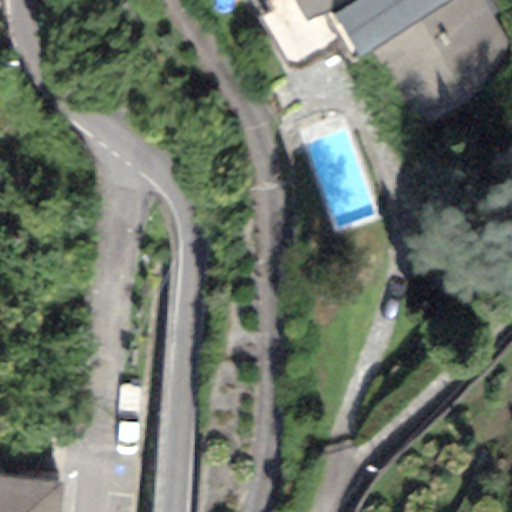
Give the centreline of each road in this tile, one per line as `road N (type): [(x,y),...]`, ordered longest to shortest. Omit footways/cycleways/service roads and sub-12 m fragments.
road 1 (unclassified): [(259,511),(270,476),(275,369),(264,138),(178,0)]
road 2 (tertiary): [(180,511),(202,229),(173,178),(131,143)]
road 3 (unclassified): [(131,143),(102,420)]
road 4 (tertiary): [(131,143),(53,72),(37,0)]
